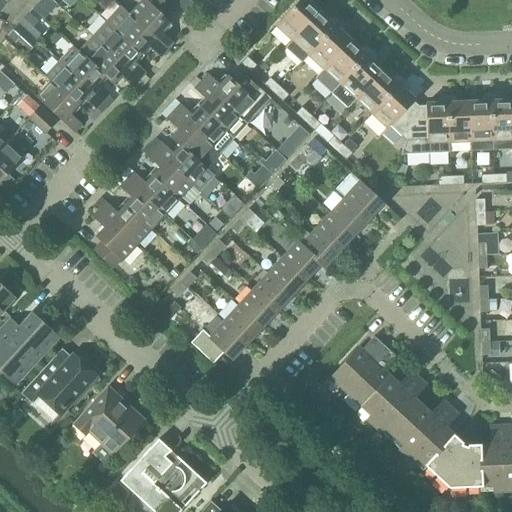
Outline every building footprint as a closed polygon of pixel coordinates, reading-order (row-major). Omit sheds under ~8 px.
[(51,0),(39,0),(37,3),(48,13),(56,5),(51,0)] [(111,11),(119,0),(99,0),(99,1),(111,11)] [(143,0),(129,15),(166,50),(173,42),(161,31),(169,22),(164,18),(172,9),(162,0),(143,0)] [(293,41),(320,12),(312,4),(311,0),(301,0),(277,26),(293,41)] [(191,5),(184,12),(189,16),(197,7),(194,5),(191,5)] [(120,7),(107,22),(115,30),(140,53),(147,46),(159,57),(166,50),(129,15),(120,7)] [(302,64),(309,56),(341,22),(338,20),(329,20),(320,12),(293,41),(286,49),(302,64)] [(28,13),(18,24),(25,30),(25,31),(27,32),(37,22),(28,13)] [(107,22),(93,37),(101,45),(139,80),(146,72),(133,61),(140,53),(115,30),(107,22)] [(309,56),(325,71),(352,41),(344,34),(343,24),(341,22),(309,56)] [(18,24),(7,36),(14,43),(25,31),(25,30),(18,24)] [(93,37),(79,52),(88,60),(87,60),(104,75),(103,76),(112,84),(119,76),(132,87),(139,80),(101,45),(93,37)] [(333,94),(339,88),(341,85),(372,51),(370,49),(361,49),(352,41),(325,71),(317,80),(333,94)] [(72,45),(58,60),(65,67),(102,102),(109,94),(97,83),(103,76),(104,75),(87,60),(88,60),(79,52),(72,45)] [(339,88),(333,94),(348,109),(357,100),(384,71),(375,63),(375,54),(372,51),(341,85),(339,88)] [(242,64),(252,73),(258,66),(248,58),(242,64)] [(58,60),(44,75),(51,82),(76,105),(83,98),(95,109),(102,102),(65,67),(58,60)] [(384,71),(357,100),(373,115),(404,81),(401,78),(392,78),(384,71)] [(208,74),(201,82),(238,116),(247,124),(270,99),(260,90),(241,72),(233,81),(228,77),(220,85),(208,74)] [(195,77),(188,84),(194,89),(200,82),(195,77)] [(7,78),(0,85),(0,88),(6,94),(14,85),(7,78)] [(274,94),(280,87),(271,79),(265,85),(274,94)] [(404,81),(373,115),(389,130),(392,127),(407,141),(420,107),(414,102),(416,100),(407,92),(407,83),(404,81)] [(51,82),(37,98),(59,118),(74,132),(81,124),(69,113),(76,105),(51,82)] [(200,82),(194,89),(206,100),(199,108),(224,131),(233,139),(247,124),(238,116),(201,82),(200,82)] [(280,87),(274,94),(284,102),(290,96),(280,87)] [(24,95),(16,104),(30,117),(38,108),(24,95)] [(494,152),(492,95),(488,96),(482,102),(470,103),(472,143),(472,153),(494,152)] [(511,151),(511,101),(502,101),(495,95),(492,95),(494,152),(511,151)] [(420,107),(407,141),(402,154),(451,152),(450,144),(448,97),(445,97),(439,104),(427,104),(427,107),(420,107)] [(448,97),(450,144),(472,143),(470,103),(459,103),(452,97),(448,97)] [(174,99),(167,106),(173,112),(180,104),(174,99)] [(180,104),(173,112),(210,146),(218,153),(219,154),(233,139),(224,131),(199,108),(192,116),(180,104)] [(167,106),(161,114),(166,119),(173,112),(167,106)] [(30,117),(29,118),(45,133),(54,123),(55,123),(38,108),(30,117)] [(306,123),(312,116),(303,108),(297,114),(306,123)] [(173,112),(166,119),(179,130),(171,138),(180,147),(180,146),(205,169),(206,169),(219,154),(218,153),(210,146),(173,112)] [(312,116),(306,123),(315,131),(321,125),(312,116)] [(0,148),(11,136),(4,130),(0,134),(0,148)] [(11,136),(0,148),(0,181),(7,174),(20,159),(11,151),(18,143),(11,136)] [(155,137),(148,144),(154,150),(161,143),(155,137)] [(334,137),(328,144),(338,152),(344,146),(334,137)] [(313,138),(306,145),(313,151),(319,157),(325,150),(313,138)] [(350,139),(344,146),(338,152),(347,161),(359,148),(350,139)] [(161,143),(154,150),(191,184),(198,190),(212,175),(205,169),(180,146),(180,147),(173,154),(161,142),(161,143)] [(148,144),(141,152),(147,157),(154,150),(148,144)] [(281,144),(275,151),(285,160),(291,153),(281,144)] [(306,145),(298,155),(304,161),(305,160),(313,151),(306,145)] [(154,150),(147,157),(160,168),(153,176),(178,199),(191,184),(154,150)] [(262,158),(258,162),(272,174),(285,160),(275,151),(265,161),(262,158)] [(313,151),(305,160),(306,162),(312,167),(321,158),(319,157),(313,151)] [(298,155),(289,164),(295,170),(304,161),(298,155)] [(128,167),(121,174),(124,177),(127,180),(134,172),(128,167)] [(250,171),(244,177),(258,190),(262,185),(264,183),(254,174),(250,171)] [(134,172),(127,180),(164,214),(178,199),(153,176),(146,184),(134,172)] [(7,174),(0,181),(0,184),(8,192),(16,183),(7,174)] [(121,174),(114,182),(120,187),(127,180),(124,177),(121,174)] [(505,174),(493,175),(493,184),(506,183),(505,174)] [(493,175),(480,175),(481,184),(493,184),(493,175)] [(450,176),(437,177),(438,186),(450,185),(450,176)] [(462,176),(450,176),(450,185),(463,185),(462,176)] [(277,177),(268,187),(275,192),(284,183),(277,177)] [(127,180),(120,187),(132,199),(125,206),(150,229),(164,214),(127,180)] [(385,204),(361,182),(346,198),(370,220),(385,204)] [(268,187),(260,196),(266,202),(275,192),(268,187)] [(233,195),(219,210),(229,219),(243,205),(233,195)] [(100,197),(93,204),(99,210),(106,202),(100,197)] [(331,214),(355,236),(370,220),(346,198),(331,214)] [(484,199),(475,200),(475,213),(484,212),(484,199)] [(106,202),(99,210),(136,244),(150,229),(125,206),(118,213),(106,202)] [(248,209),(239,218),(245,224),(254,215),(248,209)] [(275,209),(270,214),(278,222),(283,217),(275,209)] [(99,210),(92,217),(104,228),(96,237),(101,242),(93,251),(112,268),(120,260),(121,260),(136,244),(99,210)] [(484,212),(475,213),(476,226),(485,225),(484,212)] [(317,230),(340,252),(355,236),(331,214),(317,230)] [(214,217),(206,226),(215,233),(222,225),(214,217)] [(239,218),(230,228),(237,234),(245,224),(239,218)] [(297,240),(299,242),(322,265),(321,266),(325,269),(340,252),(317,230),(309,238),(303,233),(297,240)] [(191,240),(186,245),(195,254),(200,249),(191,240)] [(219,240),(210,250),(216,256),(225,246),(219,240)] [(307,281),(321,266),(322,265),(299,242),(284,258),(307,281)] [(485,243),(476,243),(477,256),(486,256),(497,255),(497,242),(485,243)] [(210,250),(201,259),(207,265),(209,263),(215,257),(216,256),(210,250)] [(486,256),(477,256),(478,269),(486,269),(486,256)] [(215,257),(209,263),(227,279),(232,273),(215,257)] [(269,274),(293,297),(307,281),(284,258),(269,274)] [(174,268),(169,274),(174,278),(179,273),(174,268)] [(189,272),(180,282),(187,288),(196,278),(189,272)] [(254,290),(278,313),(293,297),(269,274),(254,290)] [(180,282),(172,291),(178,297),(187,288),(180,282)] [(487,286),(478,286),(479,299),(488,299),(487,286)] [(0,312),(12,299),(0,287),(0,312)] [(240,306),(263,329),(278,313),(254,290),(240,306)] [(488,299),(479,299),(479,312),(488,312),(488,299)] [(173,301),(162,314),(169,321),(180,308),(173,301)] [(225,322),(248,345),(263,329),(240,306),(225,322)] [(9,322),(0,332),(0,367),(16,382),(55,338),(31,316),(18,330),(9,322)] [(248,345),(225,322),(211,337),(204,331),(192,344),(214,364),(225,353),(233,361),(248,345)] [(489,329),(480,329),(480,342),(489,342),(489,329)] [(375,337),(373,339),(363,350),(360,348),(331,379),(372,417),(368,421),(382,434),(386,430),(403,446),(399,450),(414,463),(418,459),(450,489),(494,487),(494,493),(511,492),(511,428),(511,426),(491,427),(491,445),(466,446),(447,429),(460,415),(444,401),(432,414),(416,399),(428,386),(412,372),(400,385),(385,371),(397,357),(375,337)] [(498,341),(489,342),(490,355),(499,354),(498,341)] [(489,342),(480,342),(481,355),(490,355),(489,342)] [(62,349),(21,394),(32,404),(40,396),(61,414),(96,376),(73,355),(70,357),(62,349)] [(493,371),(487,377),(496,386),(502,379),(493,371)] [(107,387),(72,424),(84,436),(87,433),(100,445),(96,449),(95,453),(103,460),(107,459),(111,455),(144,421),(107,387)] [(158,439),(120,481),(153,511),(179,511),(206,483),(158,439)] [(420,475),(411,484),(426,498),(435,489),(420,475)] [(477,511),(477,500),(464,501),(464,511),(477,511)] [(210,502),(200,511),(230,511),(225,507),(221,511),(210,502)]
